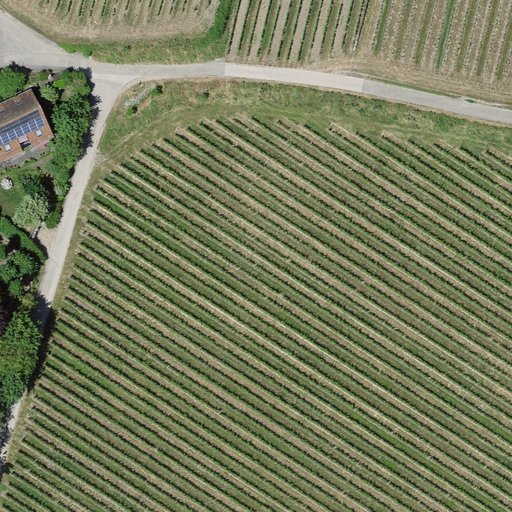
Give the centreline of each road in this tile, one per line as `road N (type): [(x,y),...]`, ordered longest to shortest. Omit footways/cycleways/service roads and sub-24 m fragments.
road 1 (residential): [(112,76),(311,80),(511,115)]
road 2 (residential): [(0,457),(112,76)]
